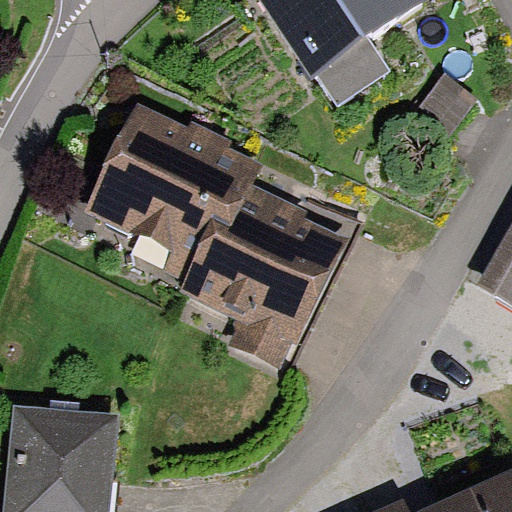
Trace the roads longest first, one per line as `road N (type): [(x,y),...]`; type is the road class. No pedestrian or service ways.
road 1 (residential): [(511,175),(391,355),(255,511)]
road 2 (residential): [(127,0),(58,84),(0,193)]
